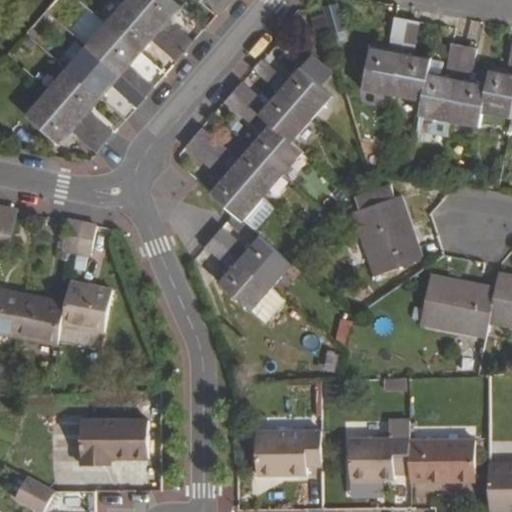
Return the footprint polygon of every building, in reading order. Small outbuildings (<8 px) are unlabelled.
[(173,0),(132,0),(129,3),(160,29),(180,6),(173,0)] [(212,0),(223,10),(231,0),(212,0)] [(129,3),(110,26),(140,52),(160,29),(129,3)] [(341,15),(327,19),(334,43),(348,39),(341,15)] [(409,18),(398,16),(393,39),(405,41),(409,18)] [(421,21),(409,18),(405,41),(417,45),(421,21)] [(110,26),(90,48),(120,75),(129,65),(140,52),(110,26)] [(179,28),(170,37),(186,53),(196,42),(179,28)] [(170,37),(162,45),(179,61),(186,53),(170,37)] [(466,44),(455,41),(450,66),(461,68),(466,44)] [(477,46),(466,44),(461,68),(472,70),(477,46)] [(90,48),(71,71),(101,97),(120,75),(90,48)] [(402,54),(374,48),(367,88),(395,93),(402,54)] [(432,60),(402,54),(395,93),(424,99),(429,73),(432,60)] [(315,59),(303,72),(325,92),(337,79),(315,59)] [(281,76),(263,60),(254,69),(272,84),(281,76)] [(301,70),(282,93),(312,120),(332,99),(325,92),(303,72),(301,70)] [(511,74),(491,70),(488,85),(483,110),(511,115),(511,74)] [(71,71),(51,94),(81,120),(101,97),(71,71)] [(459,79),(429,73),(424,99),(421,115),(451,121),(459,79)] [(138,74),(130,83),(147,99),(154,89),(138,74)] [(488,85),(459,79),(451,121),(480,127),(483,110),(488,85)] [(130,83),(123,91),(141,105),(147,99),(130,83)] [(242,84),(234,92),(252,108),(260,99),(242,84)] [(252,108),(234,92),(228,100),(245,116),(252,108)] [(282,93),(262,116),(272,124),(293,143),(312,120),(282,93)] [(51,94),(33,115),(62,141),(81,120),(51,94)] [(98,120),(90,128),(107,144),(116,135),(98,120)] [(272,124),(252,148),(285,176),(304,152),(293,143),(272,124)] [(90,128),(83,136),(101,152),(107,144),(90,128)] [(202,129),(195,137),(213,154),(219,145),(202,129)] [(195,137),(187,147),(205,162),(213,154),(195,137)] [(252,148),(233,170),(266,198),(285,176),(252,148)] [(233,170),(212,194),(236,214),(245,222),(266,198),(233,170)] [(419,261),(400,201),(396,202),(392,188),(356,200),(379,274),(419,261)] [(12,210),(0,207),(0,237),(7,240),(12,210)] [(83,223),(68,221),(61,251),(77,253),(83,223)] [(97,226),(83,223),(77,253),(90,256),(97,226)] [(241,243),(223,227),(215,237),(233,253),(241,243)] [(274,288),(242,261),(233,253),(215,237),(206,247),(234,271),(222,284),(266,323),(287,300),(274,288)] [(264,238),(242,261),(274,288),(294,264),(290,261),(264,238)] [(511,277),(501,275),(497,291),(492,319),(511,322),(511,277)] [(497,291),(434,279),(425,322),(490,334),(492,319),(497,291)] [(112,291),(71,283),(67,304),(63,325),(103,334),(112,291)] [(24,295),(0,290),(0,334),(16,338),(24,295)] [(67,304),(24,295),(16,338),(58,347),(63,325),(67,304)] [(344,319),(338,342),(351,345),(356,322),(344,319)] [(332,351),(327,371),(340,374),(345,354),(332,351)] [(328,384),(327,402),(341,403),(342,384),(328,384)] [(149,421),(82,422),(83,466),(112,466),(113,459),(150,459),(149,421)] [(323,431),(258,432),(258,475),(309,475),(308,466),(324,466),(323,431)] [(393,441),(351,442),(351,480),(381,480),(395,480),(396,475),(411,475),(410,441),(410,436),(393,436),(393,441)] [(477,441),(410,441),(411,475),(411,481),(477,481),(477,441)] [(511,465),(491,465),(491,508),(511,508),(511,465)] [(17,499),(41,511),(45,511),(56,493),(29,477),(17,499)]
